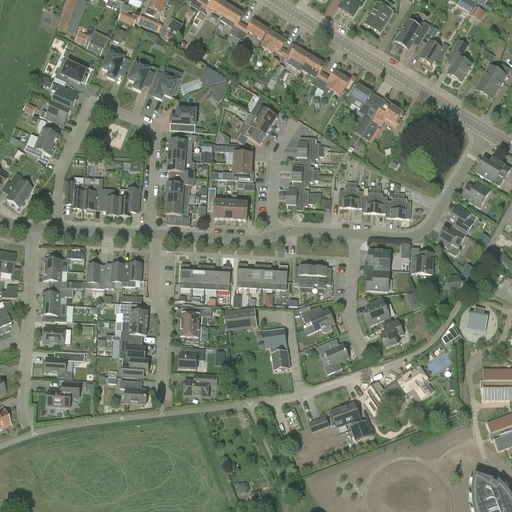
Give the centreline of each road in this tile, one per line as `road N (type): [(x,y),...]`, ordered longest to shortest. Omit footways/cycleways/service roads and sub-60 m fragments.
road 1 (unclassified): [(0,447),(64,426),(301,395),(420,353),(453,313),(511,208)]
road 2 (residential): [(56,229),(59,177),(94,105),(154,130),(150,235)]
road 3 (tertiary): [(485,133),(269,0)]
road 4 (track): [(511,316),(500,343),(475,357),(468,373),(484,459),(511,479)]
road 5 (residential): [(485,133),(430,223),(401,237),(354,234)]
road 6 (residential): [(155,236),(153,290),(164,325),(159,396)]
road 7 (unknown): [(452,511),(443,477),(399,460),(367,488),(365,511)]
road 8 (residential): [(364,355),(349,320),(354,234)]
